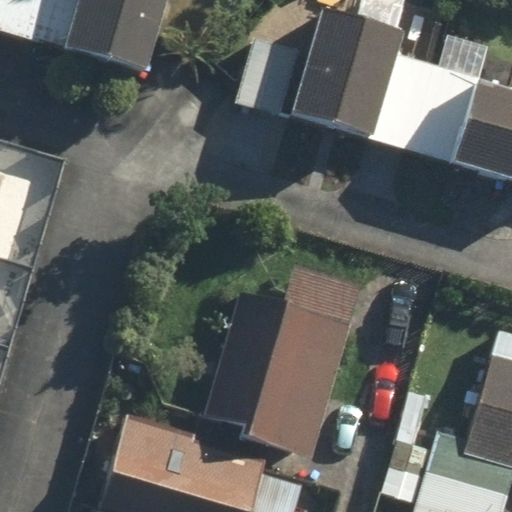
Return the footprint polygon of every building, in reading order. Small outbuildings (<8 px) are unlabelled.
[(0,0),(0,45),(46,59),(62,0),(0,0)] [(62,0),(46,59),(42,72),(128,96),(155,0),(62,0)] [(384,62),(399,11),(360,0),(354,0),(343,43),(306,32),(298,61),(279,128),(276,136),(357,159),(359,152),(381,73),(384,62)] [(435,174),(444,177),(467,97),(479,54),(430,40),(421,73),(384,62),(381,73),(359,152),(435,174)] [(279,128),(298,61),(241,44),(222,112),(279,128)] [(435,174),(433,180),(511,202),(511,109),(467,97),(444,177),(435,174)] [(299,472),(351,297),(289,279),(279,312),(232,298),(190,439),(299,472)] [(511,371),(483,362),(451,459),(511,478),(511,371)] [(94,511),(283,511),(286,501),(241,487),(246,472),(119,432),(94,511)] [(495,511),(505,484),(411,454),(395,505),(415,511),(495,511)]
